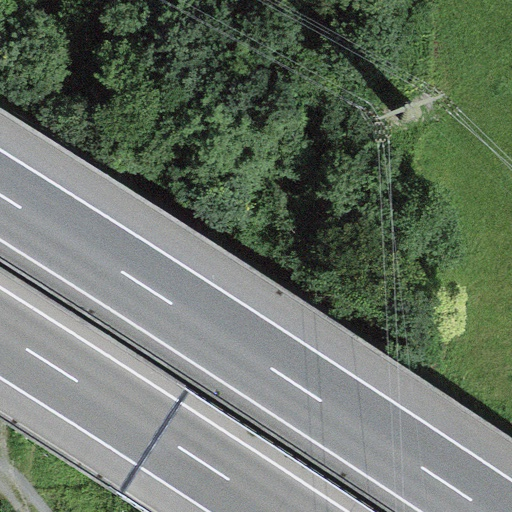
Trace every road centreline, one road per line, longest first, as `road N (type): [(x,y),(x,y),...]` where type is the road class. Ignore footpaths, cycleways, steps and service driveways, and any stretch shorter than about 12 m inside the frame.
road 1 (motorway): [(493,511),(0,192)]
road 2 (motorway): [(0,335),(273,511)]
